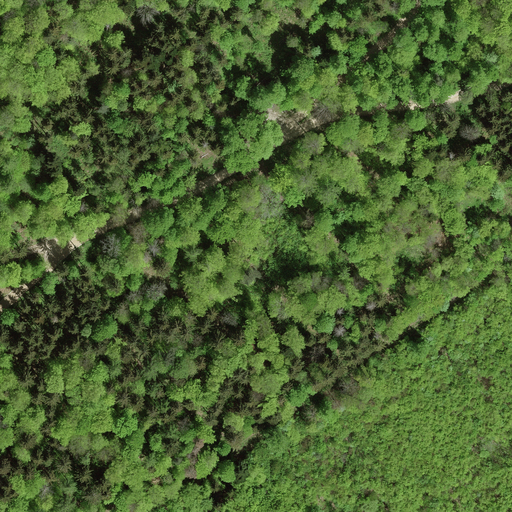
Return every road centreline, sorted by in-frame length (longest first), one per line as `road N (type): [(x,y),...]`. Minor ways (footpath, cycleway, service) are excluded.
road 1 (track): [(290,125),(210,186),(111,233),(55,249)]
road 2 (track): [(511,82),(290,125)]
road 3 (track): [(290,125),(401,26),(416,0)]
